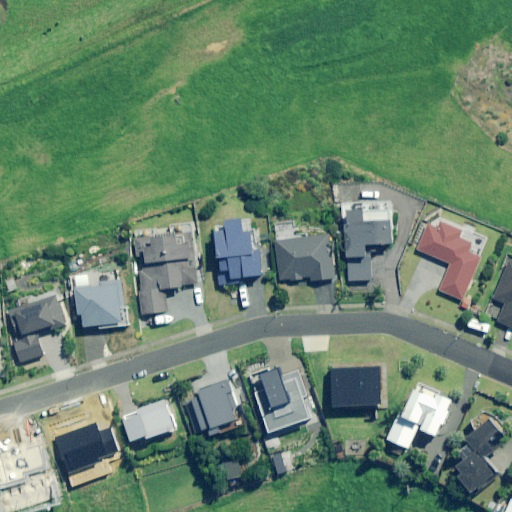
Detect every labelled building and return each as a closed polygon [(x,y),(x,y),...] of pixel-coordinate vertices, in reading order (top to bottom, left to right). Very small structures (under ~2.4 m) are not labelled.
[(396,204),(345,204),(345,218),(353,218),(353,226),(351,226),(351,283),(371,283),(371,246),(396,246),(396,231),(396,224),(396,217),(396,204)] [(218,266),(218,271),(218,273),(216,273),(216,284),(230,283),(237,283),(243,282),(243,276),(260,275),(259,264),(257,231),(250,232),(246,232),(245,218),(227,219),(228,229),(215,230),(216,240),(217,257),(218,263),(218,266)] [(441,222),(438,227),(428,223),(416,250),(448,265),(437,291),(460,301),(480,258),(467,252),(471,244),(458,238),(461,231),(441,222)] [(291,279),(291,282),(302,281),(301,277),(309,276),(309,280),(311,280),(333,277),(328,232),(307,235),(307,237),(275,240),(279,280),(291,279)] [(145,316),(172,313),(169,290),(205,286),(199,233),(180,235),(155,238),(140,239),(141,252),(146,292),(143,292),(145,316)] [(511,260),(510,260),(494,300),(504,304),(496,322),(511,327),(511,260)] [(102,326),(102,331),(133,329),(131,308),(125,309),(124,291),(127,290),(127,281),(105,283),(106,287),(88,288),(79,289),(81,316),(87,316),(88,327),(102,326)] [(21,364),(48,357),(41,332),(58,328),(71,325),(64,299),(32,307),(8,314),(21,364)] [(401,346),(383,341),(380,348),(399,354),(401,346)] [(330,372),(329,408),(385,409),(386,368),(335,367),(335,372),(330,372)] [(207,433),(216,430),(245,421),(233,383),(217,388),(204,393),(205,396),(196,399),(207,433)] [(421,425),(425,427),(423,431),(438,438),(456,402),(421,385),(411,407),(405,404),(388,439),(409,449),(421,425)] [(128,422),(135,443),(152,437),(153,440),(179,432),(171,408),(170,406),(144,414),(145,417),(128,422)] [(468,462),(481,452),(489,462),(511,442),(487,411),(472,422),(479,430),(467,440),(471,445),(461,453),(468,462)] [(489,462),(481,452),(468,462),(461,468),(466,475),(463,477),(476,493),(499,475),(489,462)] [(244,475),(241,462),(221,467),(223,474),(228,472),(230,479),(244,475)]
